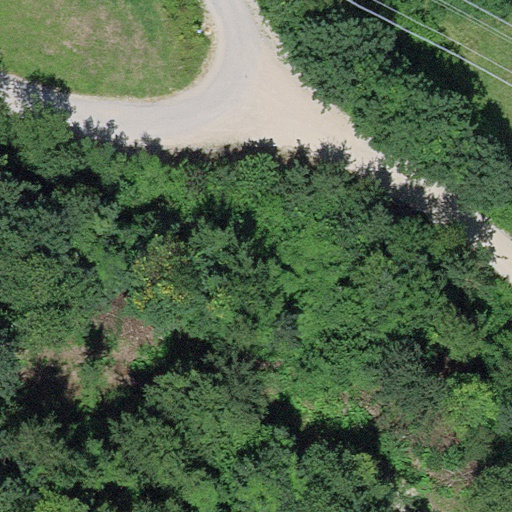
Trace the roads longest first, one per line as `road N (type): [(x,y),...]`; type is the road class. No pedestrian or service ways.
road 1 (track): [(226,93),(437,205),(511,278)]
road 2 (track): [(212,0),(238,67),(210,110),(130,118),(0,90)]
